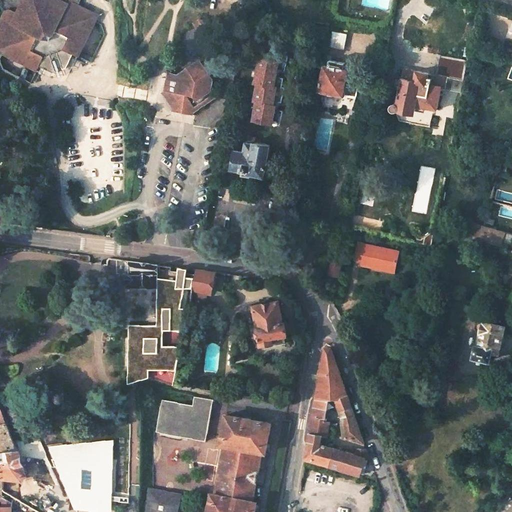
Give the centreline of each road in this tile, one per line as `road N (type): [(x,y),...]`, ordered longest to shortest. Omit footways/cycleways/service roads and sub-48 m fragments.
road 1 (tertiary): [(0,234),(271,269),(305,287),(317,311)]
road 2 (tertiary): [(317,311),(334,330),(396,511)]
road 3 (tertiary): [(317,311),(285,511)]
